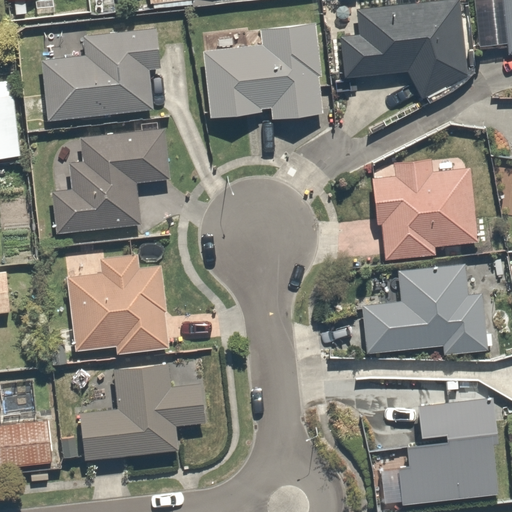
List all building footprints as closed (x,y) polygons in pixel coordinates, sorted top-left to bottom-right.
[(465,69),(459,0),(442,0),(357,8),(359,33),(340,35),(343,76),(407,70),(418,92),(465,69)] [(511,0),(499,0),(506,52),(511,51),(511,0)] [(326,117),(318,21),(263,26),(265,44),(208,49),(214,113),(266,108),(268,122),(326,117)] [(161,69),(156,27),(85,35),(87,55),(45,60),(52,118),(153,105),(149,70),(161,69)] [(0,158),(23,157),(19,71),(0,72),(0,158)] [(164,182),(159,132),(87,138),(89,159),(70,161),(72,184),(49,186),(53,233),(145,226),(141,184),(164,182)] [(476,241),(473,171),(432,172),(431,162),(398,164),(398,178),(381,179),(384,252),(436,250),(436,243),(476,241)] [(160,372),(160,274),(137,274),(137,267),(91,267),(91,275),(64,275),(64,361),(110,361),(110,365),(142,365),(142,372),(160,372)] [(359,299),(361,351),(436,349),(437,358),(460,357),(460,348),(482,347),(479,267),(395,270),(396,298),(359,299)] [(7,285),(0,285),(0,319),(8,320),(7,285)] [(74,422),(77,470),(171,465),(169,437),(199,435),(196,394),(179,395),(179,379),(105,383),(107,420),(74,422)] [(499,499),(490,391),(416,397),(419,440),(408,441),(410,463),(400,464),(403,500),(397,500),(398,508),(499,499)] [(0,428),(0,468),(44,469),(45,429),(0,428)]
